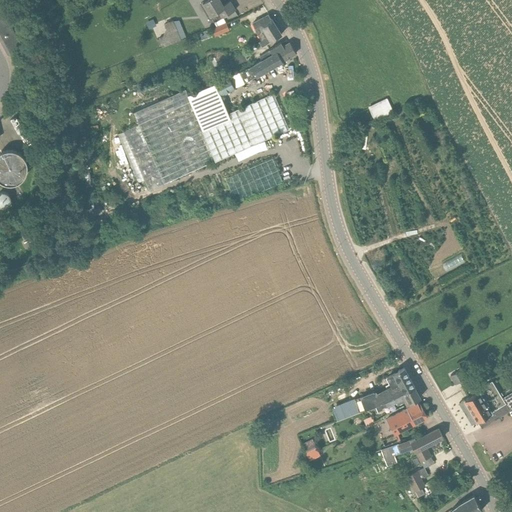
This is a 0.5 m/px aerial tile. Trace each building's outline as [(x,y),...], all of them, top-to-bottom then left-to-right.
[(212,19),(214,23),(235,10),(230,1),(223,5),(219,0),(206,0),(202,2),(203,3),(200,5),(209,21),(212,19)] [(0,40),(8,55),(23,47),(0,4),(0,40)] [(259,43),(262,47),(281,35),(269,15),(251,25),(261,42),(259,43)] [(163,47),(186,38),(179,21),(176,19),(164,24),(165,29),(163,36),(159,38),(163,47)] [(212,28),(215,35),(229,29),(225,22),(212,28)] [(276,50),(282,62),(296,54),(289,42),(283,46),(281,42),(270,50),(260,56),(261,58),(276,50)] [(239,73),(244,84),(282,62),(276,50),(261,58),(262,60),(250,66),(251,67),(239,73)] [(58,55),(61,65),(67,63),(63,53),(58,55)] [(232,66),(247,60),(244,54),(229,59),(232,66)] [(22,64),(18,56),(13,59),(17,66),(22,64)] [(184,67),(198,62),(196,56),(182,61),(184,67)] [(222,64),(219,58),(212,57),(211,57),(210,57),(214,67),(222,64)] [(228,77),(215,84),(188,96),(185,89),(133,112),(138,124),(123,131),(148,190),(280,133),(289,129),(273,93),(228,113),(220,95),(234,88),(228,77)] [(375,120),(393,112),(387,99),(369,108),(375,119),(375,120)] [(395,113),(397,118),(409,113),(407,109),(395,113)] [(16,118),(11,121),(18,135),(24,132),(16,118)] [(0,201),(3,206),(12,200),(6,190),(0,193),(0,201)] [(91,219),(104,218),(103,207),(89,208),(91,219)] [(466,378),(473,374),(469,366),(462,370),(461,370),(450,376),(455,384),(466,378)] [(385,402),(414,386),(404,368),(400,370),(398,371),(398,372),(387,378),(390,385),(386,387),(387,390),(376,396),(375,395),(363,400),(364,399),(362,396),(361,397),(354,400),(359,412),(374,406),(385,402)] [(511,408),(511,392),(502,398),(492,381),(484,386),(485,387),(479,391),(477,389),(470,393),(472,395),(464,400),(477,421),(478,421),(481,427),(511,408)] [(408,404),(411,403),(420,398),(414,386),(385,402),(374,406),(377,413),(383,410),(382,409),(387,406),(395,402),(397,406),(406,401),(408,404)] [(415,422),(415,423),(426,417),(419,403),(419,402),(408,407),(415,422)] [(394,433),(415,423),(415,422),(408,407),(387,418),(394,433)] [(415,450),(420,460),(430,455),(425,445),(443,437),(439,429),(416,440),(420,448),(416,450),(415,450)] [(396,435),(382,440),(384,446),(398,441),(396,435)] [(414,447),(415,450),(416,450),(420,448),(416,440),(415,437),(400,443),(381,449),(382,453),(387,452),(391,450),(394,455),(401,452),(414,447)] [(306,454),(317,448),(314,443),(303,449),(306,454)] [(423,468),(417,471),(421,478),(427,475),(427,474),(424,468),(423,468)] [(410,482),(411,483),(421,478),(417,471),(407,476),(410,482)] [(411,483),(410,482),(407,484),(412,493),(415,491),(421,488),(425,486),(421,478),(411,483)] [(454,511),(479,511),(482,510),(474,495),(465,500),(452,509),(454,511)]
